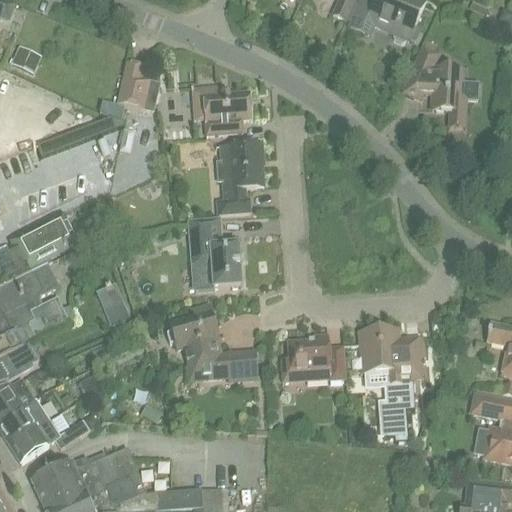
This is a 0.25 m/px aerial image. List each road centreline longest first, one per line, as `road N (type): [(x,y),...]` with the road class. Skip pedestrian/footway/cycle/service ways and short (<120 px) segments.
road 1 (residential): [(459,244),(311,96),(202,42)]
road 2 (unknown): [(0,488),(132,438),(259,463)]
road 3 (residential): [(311,297),(329,311),(413,307),(435,293),(459,244)]
road 4 (residential): [(311,297),(299,287),(288,133)]
